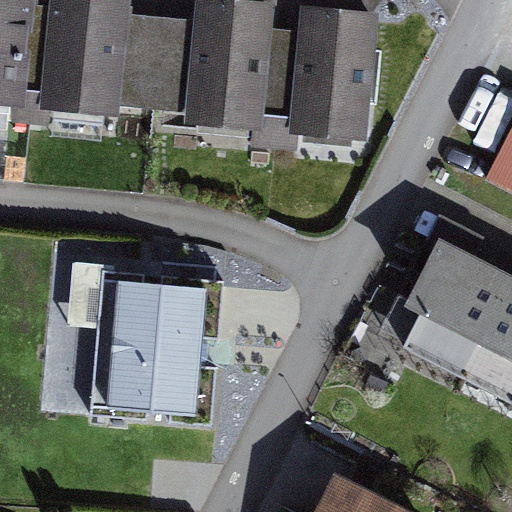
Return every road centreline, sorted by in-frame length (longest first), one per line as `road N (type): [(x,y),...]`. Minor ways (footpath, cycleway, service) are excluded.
road 1 (residential): [(345,295),(244,241),(0,210)]
road 2 (residential): [(345,295),(495,0)]
road 3 (residential): [(232,511),(345,295)]
